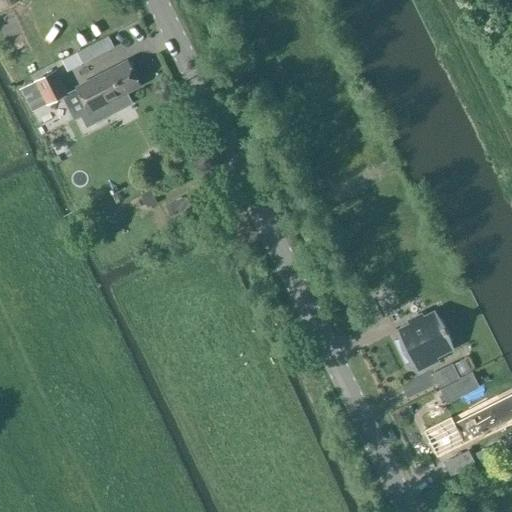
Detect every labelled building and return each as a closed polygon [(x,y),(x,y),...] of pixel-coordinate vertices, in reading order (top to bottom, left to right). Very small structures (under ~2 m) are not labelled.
[(127,72),(123,64),(78,87),(90,111),(83,115),(88,125),(131,103),(126,93),(140,86),(132,70),(127,72)] [(47,104),(68,94),(56,71),(35,81),(21,89),(29,105),(44,97),(47,104)] [(173,218),(191,209),(187,201),(169,211),(173,218)] [(439,320),(435,313),(424,318),(423,315),(409,322),(411,325),(398,331),(401,338),(397,340),(407,362),(412,359),(417,370),(431,363),(429,360),(453,349),(449,341),(452,340),(441,319),(439,320)] [(460,378),(453,363),(432,374),(447,404),(480,387),(472,371),(460,378)] [(431,429),(425,432),(437,456),(449,450),(449,451),(511,419),(511,394),(454,424),(451,419),(431,429)] [(476,464),(469,450),(444,461),(451,476),(476,464)]
